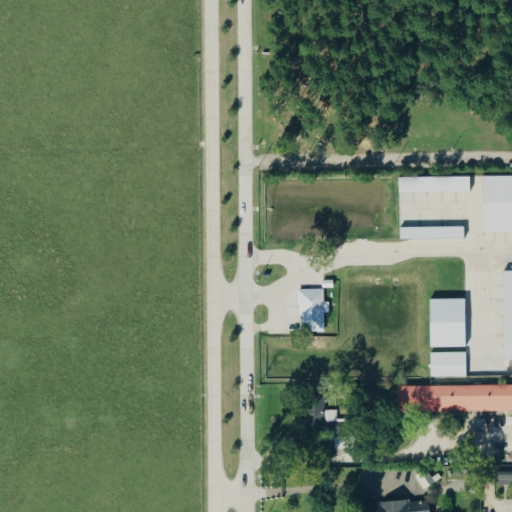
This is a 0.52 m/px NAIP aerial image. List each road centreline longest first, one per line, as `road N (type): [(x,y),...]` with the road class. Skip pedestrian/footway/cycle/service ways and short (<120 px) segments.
road 1 (secondary): [(248,511),(243,0)]
road 2 (secondary): [(210,0),(215,511)]
